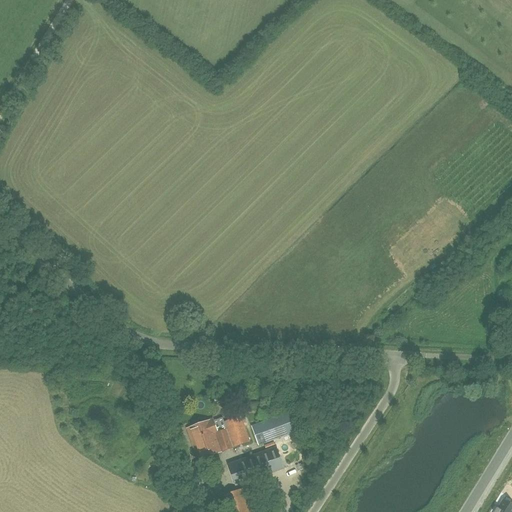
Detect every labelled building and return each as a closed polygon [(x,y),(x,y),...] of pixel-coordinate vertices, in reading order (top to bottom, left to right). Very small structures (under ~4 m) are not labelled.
[(294,432),(287,414),(252,427),(258,445),(294,432)] [(248,442),(242,426),(239,417),(223,423),(225,430),(217,433),(212,420),(187,429),(198,460),(221,452),(232,448),(248,442)] [(283,469),(275,447),(226,466),(234,487),(283,469)] [(228,458),(239,453),(237,449),(226,454),(228,458)] [(277,487),(274,491),(281,498),(284,494),(277,487)] [(224,511),(253,511),(244,489),(219,498),(224,511)] [(511,511),(511,506),(503,501),(498,508),(496,507),(493,511),(511,511)]
